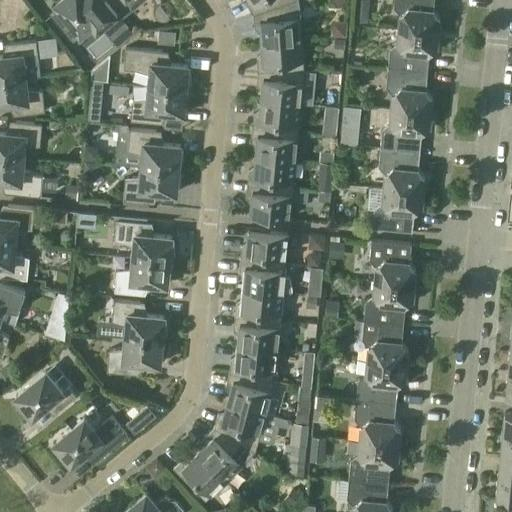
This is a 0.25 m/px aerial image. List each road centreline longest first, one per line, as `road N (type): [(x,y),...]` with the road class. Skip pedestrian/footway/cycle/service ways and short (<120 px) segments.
road 1 (residential): [(60,511),(186,404),(225,51),(201,0)]
road 2 (residential): [(453,511),(477,240)]
road 3 (residential): [(477,240),(501,0)]
